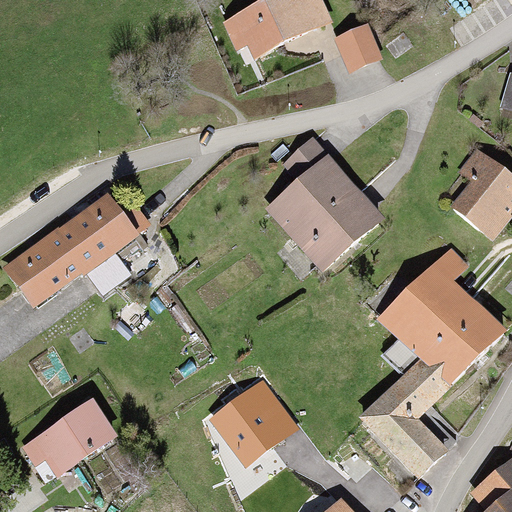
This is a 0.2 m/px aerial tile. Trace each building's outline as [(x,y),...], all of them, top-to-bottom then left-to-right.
[(320,0),(277,0),(221,25),(237,61),(330,20),(320,0)] [(511,111),(511,75),(509,75),(501,109),(511,111)] [(379,220),(337,174),(357,158),(333,126),(282,166),(294,182),(265,208),(323,272),(379,220)] [(511,180),(480,156),(447,198),(496,236),(511,215),(511,180)] [(103,196),(5,265),(35,308),(133,238),(103,196)] [(451,253),(378,320),(419,363),(361,417),(417,477),(457,440),(429,410),(509,336),(459,283),(470,274),(451,253)] [(300,427),(264,382),(210,419),(246,466),(300,427)] [(88,401),(22,454),(35,471),(44,463),(57,479),(114,434),(88,401)] [(511,511),(511,465),(474,496),(487,511),(511,511)] [(355,511),(342,498),(326,511),(355,511)]
